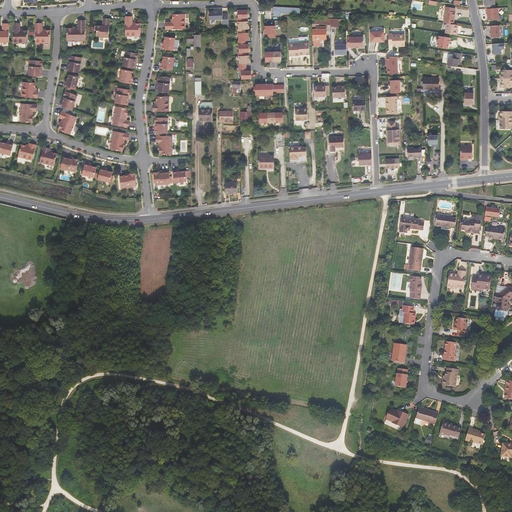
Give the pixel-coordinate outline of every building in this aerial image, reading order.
[(445,23),(452,25),(454,12),(454,8),(445,6),(442,23),(445,23)] [(299,9),(293,8),(286,8),(286,7),(273,7),(273,15),(278,15),(278,13),(292,14),(299,14),(299,9)] [(498,7),(495,7),(486,8),(486,13),(487,13),(488,19),(499,18),(498,7)] [(247,10),(238,10),(238,17),(237,17),(237,22),(238,22),(245,21),(244,18),(248,17),(247,15),(247,10)] [(222,11),(209,11),(209,19),(222,18),(223,24),(228,24),(228,22),(227,13),(222,14),(222,11)] [(185,29),(185,14),(172,14),(173,19),(172,19),(172,22),(171,22),(165,22),(166,29),(185,29)] [(132,22),(132,16),(126,16),(125,36),(140,36),(140,24),(135,24),(135,23),(132,23),(132,22)] [(109,37),(110,19),(103,18),(103,24),(103,26),(101,26),(97,25),(96,34),(100,34),(99,36),(109,37)] [(332,18),(331,18),(312,18),(312,24),(323,24),(331,25),(331,26),(338,27),(339,19),(332,18)] [(85,20),(78,20),(78,28),(75,28),(71,28),(67,28),(67,40),(71,40),(71,41),(76,41),(76,40),(85,40),(85,25),(85,20)] [(245,21),(238,22),(238,29),(237,29),(237,33),(238,33),(245,33),(245,32),(245,29),(248,29),(248,26),(248,21),(245,21)] [(0,41),(9,42),(8,23),(2,23),(2,29),(2,31),(0,31),(0,41)] [(20,23),(13,23),(13,43),(28,43),(28,30),(23,30),(20,30),(20,29),(20,23)] [(35,43),(50,43),(50,30),(45,30),(42,30),(42,29),(42,23),(35,23),(35,43)] [(452,25),(445,23),(444,33),(455,35),(456,31),(455,31),(456,25),(452,25)] [(274,25),(264,25),(264,30),(264,33),(268,33),(268,37),(273,37),(275,37),(274,25)] [(490,37),(500,36),(499,25),(490,25),(491,32),(490,32),(490,37)] [(326,39),(326,29),(312,29),(313,40),(313,47),(314,47),(321,46),(321,40),(326,39)] [(384,31),(370,32),(370,42),(384,41),(384,31)] [(245,33),(238,33),(238,40),(238,44),(239,44),(245,44),(245,40),(248,40),(248,37),(248,32),(245,32),(245,33)] [(392,33),(388,33),(388,44),(392,44),(392,45),(400,45),(401,46),(405,45),(405,35),(404,35),(403,34),(399,34),(398,35),(392,35),(392,33)] [(354,36),(350,37),(350,47),(363,46),(363,36),(359,36),(358,35),(355,35),(354,36)] [(448,49),(450,38),(439,36),(438,41),(437,47),(448,49)] [(175,38),(165,37),(164,42),(164,45),(162,45),(161,49),(164,49),(174,50),(175,38)] [(298,42),(299,54),(309,54),(308,41),(298,42)] [(299,54),(298,42),(288,43),(289,55),(299,55),(299,54)] [(492,44),(493,54),(501,53),(500,49),(504,48),(504,43),(492,44)] [(245,44),(239,44),(239,52),(238,52),(238,56),(239,56),(245,56),(245,55),(245,52),(249,52),(248,49),(248,44),(245,44)] [(347,53),(346,44),(335,44),(335,54),(339,54),(340,53),(343,53),(343,54),(347,53)] [(138,53),(126,51),(123,66),(133,68),(135,68),(137,61),(135,60),(136,58),(137,58),(138,53)] [(273,51),(265,51),(265,60),(273,60),(273,51)] [(458,63),(459,59),(460,59),(461,54),(453,52),(453,58),(448,57),(447,65),(458,67),(458,63)] [(82,57),(69,55),(69,60),(70,60),(69,62),(68,62),(67,70),(70,71),(79,72),(82,57)] [(245,56),(239,56),(239,63),(238,63),(238,67),(246,67),(246,63),(249,63),(249,60),(249,55),(245,55),(245,56)] [(174,57),(163,56),(163,62),(162,65),(160,64),(160,68),(172,70),(174,57)] [(397,56),(386,56),(387,65),(388,65),(388,73),(398,73),(397,60),(397,56)] [(43,61),(30,60),(29,75),(36,76),(42,76),(42,68),(41,68),(41,65),(42,66),(43,61)] [(222,64),(213,64),(213,79),(222,79),(222,64)] [(246,67),(238,67),(238,71),(241,71),(241,78),(251,78),(251,70),(246,70),(246,67)] [(131,76),(132,71),(122,69),(120,81),(132,84),(133,80),(131,79),(131,76)] [(511,70),(501,70),(501,75),(499,74),(499,79),(501,79),(511,79),(511,75),(511,70)] [(79,77),(69,75),(67,80),(67,83),(65,82),(64,86),(67,87),(76,89),(79,77)] [(363,85),(363,79),(362,79),(362,75),(355,75),(355,80),(355,86),(363,85)] [(160,76),(158,76),(157,81),(158,81),(158,83),(157,83),(156,91),(168,93),(170,77),(160,76)] [(439,89),(439,78),(424,78),(423,88),(439,89)] [(501,79),(500,88),(511,88),(511,83),(511,79),(501,79)] [(400,80),(390,80),(391,92),(400,92),(400,80)] [(35,82),(23,82),(22,97),(38,97),(38,91),(36,91),(35,91),(36,87),(35,87),(35,82)] [(259,84),(255,84),(255,86),(255,93),(255,95),(258,95),(258,96),(264,96),(264,84),(259,84)] [(270,84),(264,84),(264,96),(270,96),(270,95),(273,95),(273,93),(273,86),(273,84),(270,84)] [(326,96),(325,84),(321,84),(321,85),(314,86),(314,97),(326,96)] [(338,86),(333,87),(333,98),(345,97),(345,85),(341,85),(341,86),(338,86)] [(131,90),(118,87),(115,103),(128,105),(129,97),(128,97),(128,94),(130,94),(131,90)] [(77,95),(65,91),(64,96),(65,96),(64,99),(63,98),(60,106),(63,107),(70,109),(72,110),(77,95)] [(474,93),(464,93),(464,105),(468,105),(468,104),(473,104),(474,93)] [(169,96),(156,96),(156,101),(156,105),(155,105),(153,105),(153,111),(169,111),(169,96)] [(397,112),(397,96),(386,96),(386,105),(387,105),(387,107),(386,107),(387,113),(397,112)] [(366,110),(365,100),(353,100),(353,111),(366,110)] [(212,121),(212,102),(202,102),(200,104),(200,121),(212,121)] [(37,104),(21,103),(20,112),(20,118),(20,122),(32,123),(32,118),(33,114),(33,111),(36,111),(37,104)] [(247,112),(241,112),(241,121),(250,121),(250,112),(251,106),(248,105),(247,112)] [(127,113),(128,108),(127,108),(116,106),(115,110),(114,116),(113,124),(128,127),(130,120),(126,120),(127,117),(127,113)] [(308,120),(307,108),(295,108),(296,120),(308,120)] [(68,114),(62,111),(59,117),(63,119),(61,122),(60,125),(58,130),(70,134),(71,130),(72,130),(74,125),(73,125),(77,117),(68,114)] [(233,122),(233,111),(220,111),(220,121),(225,121),(228,121),(228,122),(233,122)] [(500,111),(500,116),(498,116),(498,120),(500,120),(511,121),(511,114),(511,112),(500,111)] [(267,112),(259,112),(259,122),(267,122),(267,121),(267,112)] [(167,117),(155,117),(155,122),(156,122),(156,125),(155,125),(155,133),(156,133),(167,133),(167,117)] [(500,120),(499,129),(511,129),(511,126),(511,125),(511,124),(511,120),(511,121),(500,120)] [(387,144),(395,144),(400,144),(399,129),(395,129),(395,122),(388,122),(388,126),(391,126),(391,129),(388,130),(387,130),(387,144)] [(128,141),(129,134),(113,131),(112,139),(111,139),(110,145),(111,145),(110,149),(122,151),(123,147),(124,143),(124,140),(128,141)] [(276,132),(275,133),(275,144),(284,143),(284,132),(276,132)] [(428,144),(436,144),(436,135),(428,135),(428,144)] [(160,154),(172,154),(172,150),(173,145),(172,145),(172,136),(156,136),(156,143),(160,143),(160,146),(160,149),(160,154)] [(344,137),(329,137),(330,151),(336,151),(336,147),(344,147),(344,137)] [(1,142),(0,145),(0,152),(11,155),(13,143),(9,142),(9,144),(6,143),(1,142)] [(21,144),(18,156),(33,160),(36,145),(30,143),(29,145),(29,146),(26,145),(26,146),(21,144)] [(472,147),(460,146),(460,160),(466,160),(466,158),(468,158),(472,158),(472,147)] [(43,147),(40,162),(54,166),(57,154),(52,152),(53,152),(49,151),(50,150),(50,149),(43,147)] [(306,147),(289,147),(289,161),(306,161),(306,147)] [(371,153),(358,153),(358,165),(365,165),(365,167),(372,166),(371,153)] [(274,168),(274,155),(259,155),(259,168),(274,168)] [(71,158),(64,156),(61,168),(76,172),(79,160),(74,158),(74,160),(71,159),(71,158)] [(399,158),(386,159),(386,165),(386,168),(395,167),(395,166),(395,163),(399,163),(399,158)] [(89,163),(85,162),(82,174),(94,177),(97,167),(92,166),(89,165),(89,163)] [(104,168),(100,167),(100,168),(97,179),(109,182),(111,174),(112,172),(107,170),(104,170),(104,168)] [(174,183),(186,181),(185,171),(180,172),(176,172),(176,170),(172,171),(174,183)] [(170,184),(169,171),(161,172),(161,173),(159,173),(158,172),(154,173),(155,185),(170,184)] [(125,174),(120,175),(121,187),(136,186),(135,173),(130,174),(130,175),(128,175),(128,174),(125,174)] [(237,193),(237,182),(225,182),(225,193),(237,193)] [(500,208),(486,206),(485,215),(499,217),(500,208)] [(437,214),(435,226),(450,228),(450,226),(455,227),(456,218),(451,218),(452,216),(437,214)] [(472,215),(471,219),(470,219),(470,221),(462,220),(461,230),(465,230),(469,231),(468,233),(473,233),(474,229),(480,230),(481,219),(482,216),(472,215)] [(401,217),(399,232),(407,233),(407,230),(410,231),(410,229),(423,230),(424,222),(418,221),(419,220),(401,217)] [(490,227),(486,227),(485,236),(489,237),(489,238),(504,240),(505,228),(490,226),(490,227)] [(424,248),(411,247),(408,265),(405,265),(404,269),(408,269),(420,271),(424,248)] [(457,274),(449,273),(447,287),(451,287),(451,288),(456,289),(456,288),(464,289),(466,271),(458,270),(457,274)] [(478,276),(473,276),(471,289),(481,290),(481,289),(490,290),(491,276),(478,274),(478,276)] [(411,276),(410,275),(409,282),(411,282),(410,291),(411,292),(410,298),(420,299),(422,285),(420,285),(421,277),(420,277),(411,276)] [(511,287),(509,287),(500,294),(495,293),(494,301),(498,301),(497,306),(502,307),(502,308),(509,309),(509,304),(508,304),(507,304),(508,300),(511,297),(511,287)] [(414,307),(403,305),(402,309),(400,309),(398,323),(403,323),(414,325),(416,313),(413,313),(414,307)] [(455,321),(454,330),(458,330),(460,331),(459,337),(469,338),(470,332),(466,331),(468,323),(466,322),(466,319),(457,317),(456,321),(455,321)] [(446,341),(444,354),(443,354),(443,360),(455,361),(456,356),(454,356),(456,342),(446,341)] [(404,354),(405,344),(394,343),(392,361),(403,363),(404,363),(405,354),(404,354)] [(459,369),(447,367),(446,372),(446,371),(445,375),(445,379),(442,379),(442,385),(455,387),(457,374),(458,374),(459,369)] [(408,369),(398,368),(397,373),(395,386),(406,388),(408,375),(407,374),(408,369)] [(408,414),(398,409),(397,412),(394,411),(394,410),(391,408),(386,419),(392,422),(392,423),(403,428),(408,414)] [(419,408),(414,423),(419,424),(420,419),(432,423),(431,423),(435,425),(439,413),(425,409),(425,410),(419,408)] [(449,424),(449,423),(443,421),(440,433),(450,436),(450,435),(459,438),(462,428),(452,425),(449,424)] [(478,430),(469,427),(466,438),(470,439),(473,440),(473,442),(482,445),(485,434),(477,432),(478,430)] [(511,444),(503,443),(501,456),(511,458),(511,457),(511,444)]
